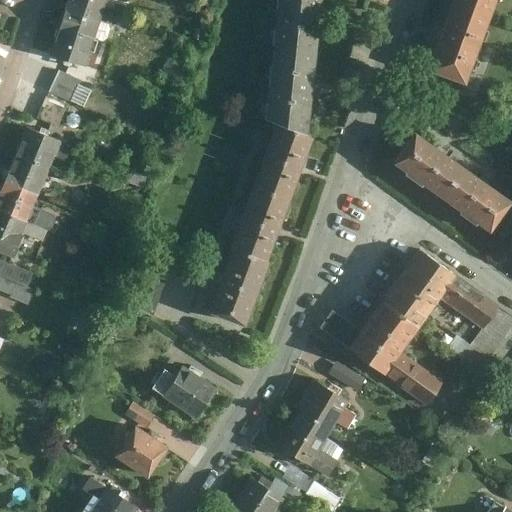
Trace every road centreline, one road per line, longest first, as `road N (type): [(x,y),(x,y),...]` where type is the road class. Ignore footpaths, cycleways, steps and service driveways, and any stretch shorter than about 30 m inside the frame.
road 1 (residential): [(346,185),(275,370),(181,511)]
road 2 (residential): [(511,298),(346,185)]
road 3 (residential): [(415,0),(346,185)]
